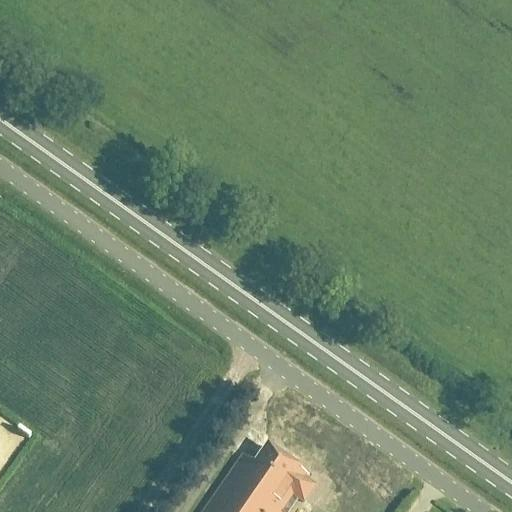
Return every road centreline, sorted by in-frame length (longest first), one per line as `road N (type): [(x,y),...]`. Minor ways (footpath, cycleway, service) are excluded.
road 1 (primary): [(511,485),(0,120)]
road 2 (unclassified): [(483,511),(0,163)]
road 3 (track): [(140,511),(255,349)]
